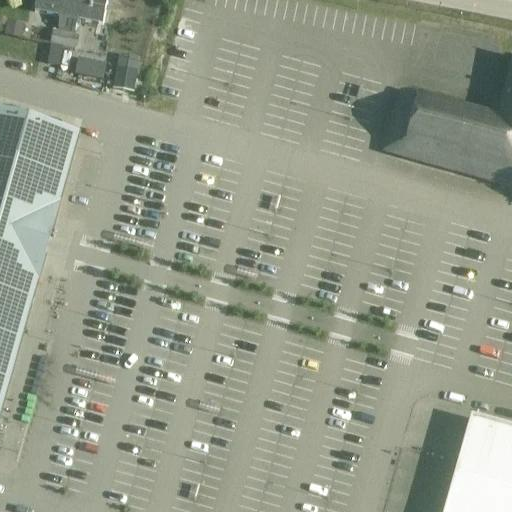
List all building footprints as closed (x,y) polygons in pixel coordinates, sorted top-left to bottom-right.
[(66,30),(72,0),(36,0),(33,14),(59,19),(57,28),(56,33),(51,32),(49,47),(50,47),(47,66),(59,68),(63,49),(65,35),(66,30)] [(83,0),(72,0),(66,30),(76,32),(77,23),(102,28),(106,5),(83,0)] [(6,23),(3,37),(18,41),(21,41),(24,27),(6,23)] [(65,35),(63,49),(76,51),(78,37),(65,35)] [(79,61),(76,77),(101,81),(104,66),(79,61)] [(511,190),(511,65),(498,119),(399,93),(382,154),(511,190)] [(116,69),(112,91),(133,95),(137,73),(116,69)] [(77,138),(0,116),(0,412),(47,245),(77,138)] [(444,511),(511,511),(511,428),(471,417),(444,511)]
